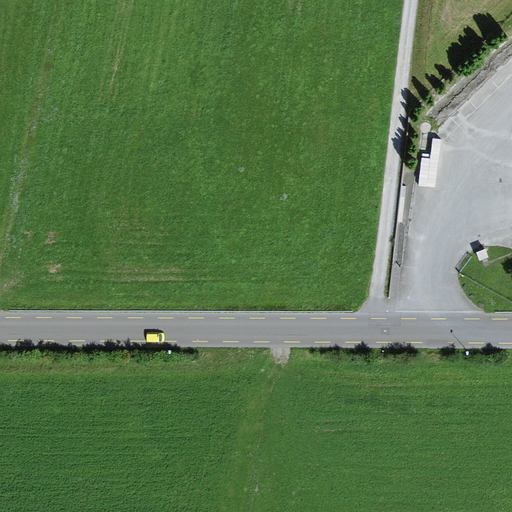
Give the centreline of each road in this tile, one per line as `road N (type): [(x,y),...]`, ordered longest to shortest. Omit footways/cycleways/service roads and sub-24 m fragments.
road 1 (unclassified): [(0,329),(511,332)]
road 2 (track): [(411,0),(374,331)]
